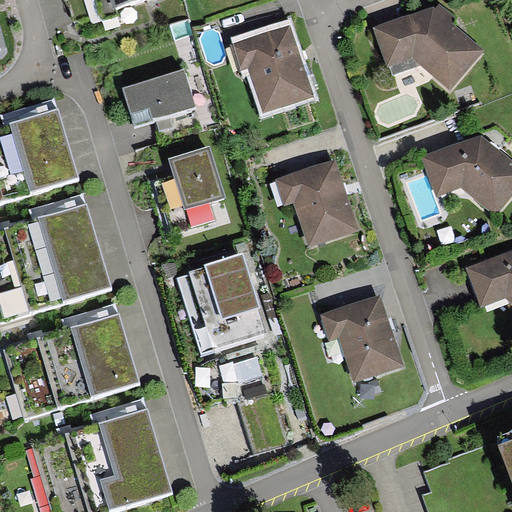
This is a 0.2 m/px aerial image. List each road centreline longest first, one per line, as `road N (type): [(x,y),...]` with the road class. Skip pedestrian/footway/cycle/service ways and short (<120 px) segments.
road 1 (residential): [(35,65),(73,78),(89,96),(214,510)]
road 2 (residential): [(318,16),(448,411)]
road 3 (residential): [(448,411),(214,510)]
